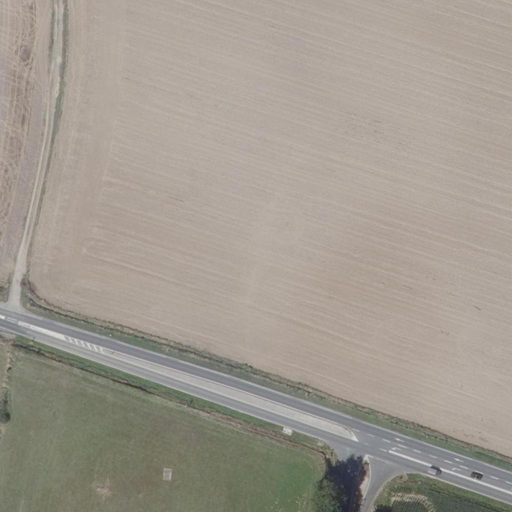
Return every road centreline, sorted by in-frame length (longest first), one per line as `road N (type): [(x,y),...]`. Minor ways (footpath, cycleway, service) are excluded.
road 1 (primary): [(371,439),(0,313)]
road 2 (track): [(13,318),(51,158),(64,0)]
road 3 (primary): [(511,488),(371,439)]
